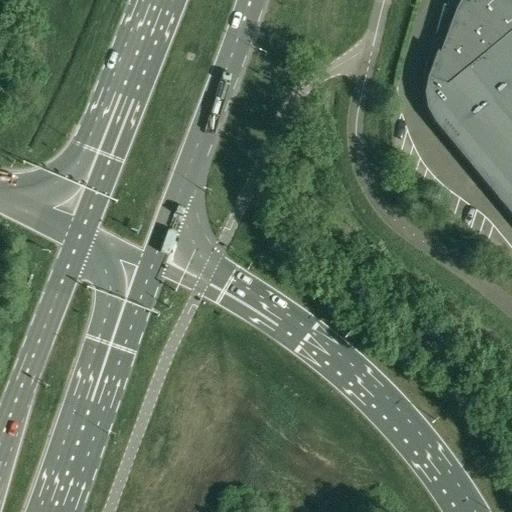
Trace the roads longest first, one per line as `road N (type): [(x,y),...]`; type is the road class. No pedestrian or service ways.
road 1 (motorway): [(463,511),(429,459),(331,360),(267,318),(151,266)]
road 2 (primary): [(151,266),(251,0)]
road 3 (primary): [(68,511),(151,266)]
road 4 (primary): [(163,0),(77,231)]
road 5 (primary): [(77,231),(0,425)]
